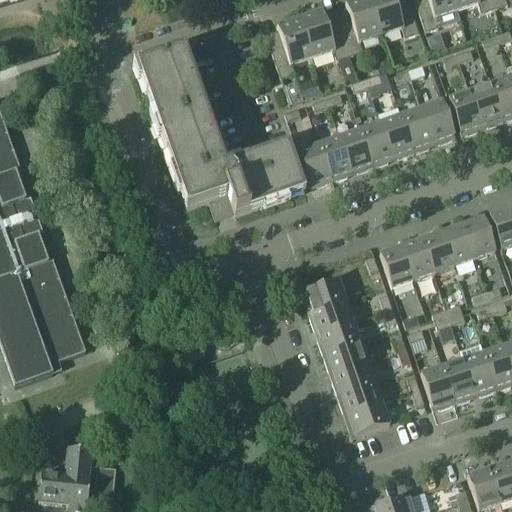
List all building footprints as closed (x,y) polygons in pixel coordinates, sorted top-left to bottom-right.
[(391,0),(370,0),(367,1),(380,41),(401,34),(404,44),(418,39),(405,0),(403,0),(393,4),(391,0)] [(411,0),(424,37),(459,26),(456,16),(450,0),(411,0)] [(450,0),(456,16),(477,9),(480,19),(493,15),(488,0),(450,0)] [(488,0),(493,15),(507,10),(504,0),(488,0)] [(347,19),(336,22),(349,62),(362,57),(359,48),(380,41),(367,1),(344,9),(347,19)] [(321,16),(298,24),(311,63),(332,56),(335,66),(337,66),(346,91),(350,89),(357,87),(349,62),(336,22),(324,26),(322,20),(321,16)] [(311,63),(298,24),(276,31),(279,41),(267,45),(280,85),(294,80),(291,70),(311,63)] [(508,36),(494,40),(497,49),(511,44),(508,36)] [(497,49),(494,40),(481,45),(483,53),(497,49)] [(469,55),(455,60),(458,68),(472,64),(469,55)] [(139,70),(144,83),(140,84),(151,117),(156,116),(164,140),(159,141),(171,174),(175,172),(184,196),(179,198),(185,215),(210,206),(216,223),(232,217),(234,221),(263,211),(262,209),(286,201),(287,203),(304,197),(288,150),(287,148),(229,169),(231,176),(221,179),(178,57),(139,70)] [(458,68),(455,60),(442,65),(444,73),(458,68)] [(376,67),(380,77),(390,74),(387,63),(376,67)] [(421,72),(407,77),(410,85),(424,80),(421,72)] [(410,85),(407,77),(393,81),(396,90),(410,85)] [(378,80),(364,85),(367,93),(381,88),(378,80)] [(511,90),(509,82),(489,89),(502,127),(511,123),(511,90)] [(367,93),(364,85),(357,87),(350,89),(353,98),(367,93)] [(489,89),(468,97),(481,134),(502,127),(489,89)] [(294,90),(283,94),(288,110),(299,106),(295,94),(294,90)] [(481,134),(468,97),(447,104),(460,142),(481,134)] [(339,100),(325,104),(328,113),(342,108),(339,100)] [(328,113),(325,104),(311,109),(314,117),(328,113)] [(441,106),(420,114),(433,151),(454,144),(441,106)] [(283,119),(286,127),(300,122),(297,114),(283,119)] [(420,114),(399,121),(413,159),(433,151),(420,114)] [(0,353),(14,393),(52,379),(49,370),(58,367),(84,358),(52,265),(47,267),(37,239),(31,222),(25,205),(15,177),(19,175),(0,120),(0,353)] [(399,121),(379,128),(392,166),(413,159),(399,121)] [(379,128),(359,135),(372,173),(392,166),(379,128)] [(359,135),(338,142),(352,180),(372,173),(359,135)] [(338,142),(318,149),(331,187),(352,180),(338,142)] [(331,187),(318,149),(297,157),(310,195),(331,187)] [(511,251),(511,221),(509,214),(488,221),(500,255),(511,251)] [(482,223),(461,231),(473,265),(494,257),(482,223)] [(461,231),(441,238),(453,272),(473,265),(461,231)] [(441,238),(420,245),(432,279),(453,272),(441,238)] [(420,245),(400,252),(412,286),(432,279),(420,245)] [(412,286),(400,252),(378,260),(390,294),(412,286)] [(373,261),(364,264),(369,278),(378,275),(373,261)] [(300,299),(308,320),(345,307),(338,286),(300,299)] [(498,293),(485,298),(487,306),(501,301),(498,293)] [(487,306),(485,298),(471,302),(474,311),(487,306)] [(378,303),(383,317),(391,314),(386,300),(378,303)] [(308,320),(315,341),(353,328),(345,307),(308,320)] [(503,307),(489,312),(492,320),(506,315),(503,307)] [(458,310),(445,315),(447,323),(461,318),(458,310)] [(492,320),(489,312),(475,316),(478,325),(492,320)] [(391,314),(383,317),(388,331),(396,328),(391,314)] [(431,319),(434,327),(447,323),(445,315),(431,319)] [(461,318),(447,323),(450,331),(464,326),(461,318)] [(402,326),(405,334),(419,329),(416,321),(402,326)] [(447,323),(434,327),(436,336),(450,331),(447,323)] [(315,341),(322,361),(360,348),(353,328),(315,341)] [(421,335),(407,340),(409,348),(423,343),(421,335)] [(182,340),(172,344),(175,351),(184,348),(182,340)] [(392,344),(397,358),(405,355),(401,341),(392,344)] [(322,361),(329,382),(367,368),(360,348),(322,361)] [(511,348),(502,351),(511,380),(511,348)] [(200,351),(178,359),(181,369),(204,361),(200,351)] [(511,380),(502,351),(482,358),(495,396),(511,390),(511,380)] [(480,352),(459,359),(461,365),(474,403),(495,396),(482,358),(480,352)] [(405,355),(397,358),(401,372),(410,369),(405,355)] [(461,365),(441,372),(454,410),(474,403),(461,365)] [(329,382),(336,402),(374,389),(367,368),(329,382)] [(454,410),(441,372),(419,379),(432,417),(454,410)] [(406,385),(411,399),(419,396),(414,382),(406,385)] [(336,402),(343,422),(381,409),(374,389),(336,402)] [(419,396),(411,399),(415,413),(423,410),(419,396)] [(381,409),(343,422),(351,444),(389,431),(381,409)] [(40,479),(37,507),(68,510),(67,511),(85,511),(87,502),(111,505),(114,475),(96,473),(94,496),(88,495),(89,484),(87,484),(90,457),(67,455),(64,481),(40,479)] [(511,480),(508,468),(487,475),(499,509),(511,504),(511,480)] [(489,511),(499,509),(487,475),(466,482),(475,511),(489,511)] [(454,499),(457,510),(467,507),(464,496),(454,499)] [(428,511),(424,497),(408,502),(407,502),(373,511),(428,511)] [(454,500),(448,502),(451,511),(457,509),(454,500)]
